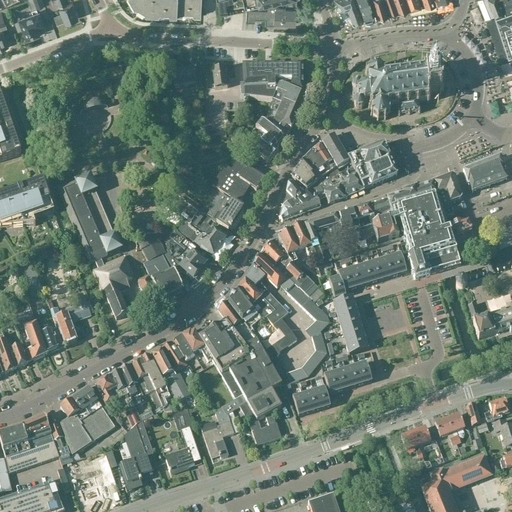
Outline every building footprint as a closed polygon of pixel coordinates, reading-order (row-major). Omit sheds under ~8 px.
[(27,0),(33,14),(20,19),(21,21),(15,23),(19,31),(24,29),(28,39),(36,36),(36,34),(38,33),(37,30),(44,27),(39,12),(46,10),(42,0),(27,0)] [(66,23),(78,19),(72,3),(66,5),(64,0),(52,0),(57,0),(60,7),(66,23)] [(130,0),(131,1),(134,6),(139,11),(138,12),(139,12),(139,11),(145,13),(152,13),(200,16),(201,0),(130,0)] [(232,0),(223,0),(218,1),(217,1),(219,16),(228,15),(226,5),(233,3),(232,0)] [(242,0),(245,9),(284,0),(242,0)] [(341,14),(359,4),(357,0),(336,0),(338,2),(334,5),(341,14)] [(357,0),(359,4),(364,18),(374,15),(368,0),(357,0)] [(371,0),(376,15),(384,13),(380,0),(371,0)] [(380,0),(384,13),(397,11),(393,0),(380,0)] [(393,0),(397,11),(410,8),(406,0),(393,0)] [(418,0),(406,0),(410,8),(420,6),(418,0)] [(511,0),(483,0),(490,14),(491,16),(495,15),(496,15),(496,16),(511,10),(511,9),(511,0)] [(247,9),(246,21),(254,21),(254,17),(269,18),(269,16),(274,16),(274,22),(294,23),(295,9),(293,8),(292,1),(286,2),(285,8),(275,7),(275,6),(267,6),(267,10),(247,9)] [(364,18),(359,4),(341,14),(349,25),(354,26),(365,22),(364,18)] [(0,50),(8,47),(8,45),(2,30),(7,28),(5,24),(12,21),(7,7),(0,9),(0,50)] [(511,9),(511,10),(496,16),(499,26),(500,31),(502,35),(505,45),(508,55),(511,53),(511,9)] [(429,97),(429,95),(438,93),(438,96),(441,95),(441,93),(443,93),(443,91),(440,91),(439,81),(441,81),(441,79),(438,79),(438,77),(436,77),(436,80),(427,81),(426,79),(425,79),(425,76),(426,76),(426,74),(424,74),(424,73),(422,73),(423,74),(414,75),(413,66),(414,66),(414,65),(413,65),(412,65),(406,66),(403,66),(401,66),(401,67),(397,67),(393,68),(393,67),(391,67),(391,68),(391,69),(393,78),(385,79),(384,73),(385,72),(384,71),(383,72),(378,69),(378,67),(377,67),(376,68),(371,69),(370,68),(368,69),(369,70),(366,74),(365,73),(364,75),(365,76),(366,81),(364,82),(364,84),(366,84),(367,87),(362,88),(357,83),(353,84),(351,87),(352,97),(353,101),(354,108),(357,111),(361,110),(365,104),(370,104),(370,107),(368,108),(369,110),(370,109),(371,116),(371,117),(372,117),(373,117),(377,120),(376,121),(377,122),(378,121),(384,120),(385,122),(386,121),(386,119),(389,114),(390,115),(391,114),(390,113),(389,107),(397,106),(398,115),(397,115),(397,116),(398,116),(398,117),(399,117),(399,116),(402,115),(408,115),(408,116),(410,116),(410,115),(416,114),(418,114),(418,115),(420,114),(420,113),(421,113),(421,112),(419,112),(418,103),(426,102),(426,104),(428,104),(428,102),(430,102),(429,100),(428,100),(427,97),(429,97)] [(280,106),(282,102),(283,99),(275,96),(279,89),(280,88),(279,87),(280,86),(305,84),(305,76),(303,76),(303,69),(266,68),(243,68),(244,88),(240,88),(241,100),(272,104),(272,103),(280,106)] [(194,71),(172,73),(174,89),(176,101),(184,100),(182,88),(196,86),(197,91),(203,90),(201,74),(195,75),(194,71)] [(214,91),(227,90),(224,71),(212,72),(213,77),(205,78),(206,91),(214,90),(214,91)] [(283,99),(282,102),(300,109),(303,103),(306,102),(308,99),(306,96),(303,94),(303,92),(305,92),(305,84),(280,86),(279,87),(280,88),(279,89),(275,96),(283,99)] [(0,163),(21,156),(0,97),(0,163)] [(270,110),(277,112),(286,115),(277,124),(291,130),(295,123),(298,122),(299,119),(298,116),(300,109),(282,102),(280,106),(272,103),(272,104),(270,110)] [(286,115),(277,112),(268,120),(265,123),(273,127),(273,128),(278,133),(284,139),(291,130),(277,124),(286,115)] [(276,150),(277,149),(283,141),(261,124),(255,131),(267,140),(262,147),(260,145),(254,153),(269,165),(275,158),(275,157),(279,153),(278,152),(276,150)] [(337,171),(349,163),(346,159),(340,149),(343,147),(339,142),(337,144),(333,137),(322,146),(337,171)] [(241,146),(239,138),(231,141),(233,148),(241,146)] [(321,146),(311,154),(322,171),(328,167),(335,178),(340,175),(321,146)] [(384,146),(346,159),(349,163),(356,174),(357,176),(363,192),(397,177),(384,146)] [(310,171),(308,172),(319,186),(323,184),(321,180),(326,177),(322,171),(311,154),(302,163),(310,171)] [(246,161),(250,164),(254,168),(258,162),(250,155),(246,161)] [(471,194),(473,193),(508,181),(505,172),(507,172),(502,159),(502,158),(497,160),(496,159),(493,157),(491,158),(491,157),(466,166),(468,171),(465,172),(463,172),(471,194)] [(232,171),(225,167),(212,187),(238,205),(247,192),(243,190),(246,186),(250,188),(256,192),(264,180),(238,162),(232,171)] [(323,193),(319,186),(308,172),(301,165),(292,180),(306,192),(307,194),(308,193),(314,199),(316,198),(323,193)] [(335,178),(328,167),(322,171),(326,177),(321,180),(323,184),(319,186),(323,193),(332,189),(328,181),(335,178)] [(341,175),(342,176),(351,198),(363,192),(357,176),(356,174),(350,177),(347,172),(341,175)] [(347,199),(351,198),(342,176),(335,178),(328,181),(332,189),(338,203),(347,199)] [(88,178),(58,191),(66,209),(75,230),(82,248),(89,265),(95,263),(98,271),(104,269),(101,261),(122,252),(115,236),(113,237),(96,196),(98,195),(90,177),(88,178)] [(459,201),(460,201),(461,199),(455,179),(454,179),(454,178),(453,178),(452,178),(434,185),(439,204),(442,213),(452,210),(450,204),(459,201)] [(295,203),(297,202),(303,197),(290,182),(286,194),(293,201),(295,203)] [(0,198),(0,230),(35,228),(34,222),(53,216),(42,184),(0,198)] [(387,202),(390,211),(391,216),(392,216),(393,221),(384,223),(358,231),(360,240),(362,241),(363,242),(366,242),(368,241),(373,238),(377,244),(377,245),(378,245),(388,242),(399,239),(398,236),(403,234),(406,246),(410,258),(408,259),(408,260),(414,281),(430,277),(441,274),(441,273),(460,268),(456,252),(453,244),(444,218),(442,213),(439,204),(434,185),(417,191),(416,189),(415,189),(414,189),(414,190),(413,190),(411,192),(406,194),(405,193),(403,194),(404,196),(387,201),(387,202)] [(317,199),(318,202),(322,201),(321,199),(325,197),(328,206),(338,203),(332,189),(323,193),(324,194),(316,198),(317,199)] [(170,213),(177,205),(172,201),(170,195),(155,200),(157,206),(159,206),(170,213)] [(214,206),(213,207),(237,223),(243,214),(241,213),(243,210),(221,195),(218,199),(215,200),(214,206)] [(305,215),(321,209),(318,202),(317,199),(307,203),(303,197),(297,202),(302,208),(304,215),(305,215)] [(325,197),(321,199),(322,201),(318,202),(321,209),(328,206),(325,197)] [(211,222),(197,211),(200,207),(186,198),(183,202),(181,200),(177,205),(170,213),(183,222),(176,231),(211,258),(226,240),(212,229),(212,230),(208,227),(212,222),(211,222)] [(302,208),(297,202),(295,203),(293,201),(282,210),(278,220),(279,220),(282,223),(304,215),(302,208)] [(442,213),(444,218),(453,215),(453,216),(463,213),(459,201),(450,204),(452,210),(442,213)] [(391,216),(390,211),(387,202),(370,207),(373,217),(379,215),(380,218),(382,217),(384,223),(393,221),(392,216),(391,216)] [(231,233),(237,223),(213,207),(209,210),(209,213),(207,217),(212,220),(211,222),(212,222),(228,233),(229,231),(231,233)] [(376,226),(373,217),(370,207),(354,212),(356,222),(359,231),(376,226)] [(339,227),(340,228),(338,228),(340,236),(351,232),(348,224),(355,222),(352,212),(336,217),(337,217),(339,227)] [(320,222),(303,228),(310,245),(312,244),(313,246),(318,244),(315,235),(323,233),(338,228),(340,228),(339,227),(337,217),(320,222)] [(450,230),(468,224),(468,221),(449,227),(450,230)] [(511,222),(494,228),(498,241),(511,236),(511,222)] [(474,240),(468,224),(450,230),(456,247),(474,240)] [(305,250),(309,260),(315,258),(311,247),(313,246),(312,244),(310,245),(303,228),(302,227),(289,234),(299,253),(305,250)] [(162,258),(164,256),(164,255),(165,255),(153,232),(136,241),(148,264),(143,266),(149,277),(148,277),(151,282),(151,281),(160,300),(169,296),(170,297),(175,295),(174,294),(183,289),(176,275),(173,271),(172,271),(172,270),(169,271),(162,258)] [(164,256),(172,270),(172,271),(173,271),(176,275),(184,272),(186,274),(184,276),(190,281),(192,279),(193,280),(198,274),(197,273),(200,270),(201,271),(205,266),(204,265),(208,260),(175,232),(169,240),(184,252),(179,258),(175,254),(172,256),(170,252),(165,255),(164,255),(164,256)] [(279,239),(271,243),(286,259),(289,257),(290,261),(293,264),(296,263),(293,256),(299,253),(289,234),(279,239)] [(301,293),(303,296),(313,286),(303,277),(304,276),(286,259),(271,243),(261,255),(282,276),(286,273),(290,277),(287,279),(294,287),(297,290),(301,293)] [(254,267),(266,279),(277,290),(279,288),(286,281),(260,256),(254,267)] [(389,259),(395,278),(399,277),(399,278),(406,276),(400,256),(389,259)] [(98,271),(93,273),(101,294),(104,293),(112,312),(116,322),(128,316),(121,299),(119,295),(129,290),(126,284),(132,281),(132,280),(132,278),(124,258),(112,263),(106,266),(106,268),(104,269),(98,271)] [(379,262),(385,282),(392,280),(392,279),(395,278),(389,259),(379,262)] [(379,262),(369,266),(372,275),(375,284),(378,283),(378,284),(385,282),(379,262)] [(371,285),(375,284),(372,275),(369,266),(359,269),(365,288),(372,286),(371,285)] [(33,267),(20,272),(30,298),(42,294),(33,267)] [(263,322),(266,319),(273,328),(281,322),(289,315),(282,307),(260,285),(262,283),(266,279),(254,267),(250,273),(245,281),(246,282),(239,291),(256,310),(254,311),(263,322)] [(348,272),(354,290),(357,289),(358,291),(365,288),(359,269),(348,272)] [(351,291),(354,290),(348,272),(337,275),(339,279),(340,279),(344,295),(351,293),(351,291)] [(139,282),(138,284),(138,285),(147,307),(158,301),(148,278),(139,282)] [(286,281),(279,288),(286,295),(294,287),(287,279),(286,281)] [(346,299),(344,295),(340,279),(339,279),(328,282),(334,302),(346,299)] [(463,292),(464,292),(467,287),(467,286),(467,285),(467,284),(466,283),(465,283),(465,282),(464,281),(463,281),(462,281),(461,281),(460,281),(459,281),(458,282),(457,282),(457,283),(456,284),(456,285),(456,286),(456,287),(456,288),(456,289),(457,290),(457,291),(458,291),(459,292),(460,292),(461,292),(463,292)] [(286,295),(290,298),(297,290),(294,287),(286,295)] [(290,298),(294,302),(301,293),(297,290),(290,298)] [(235,295),(230,300),(227,304),(247,330),(249,332),(262,322),(238,291),(235,295)] [(294,302),(297,305),(305,297),(303,296),(301,293),(294,302)] [(65,312),(66,316),(67,316),(71,326),(92,319),(91,316),(94,315),(89,303),(86,304),(83,295),(71,300),(74,309),(65,312)] [(297,305),(301,309),(308,300),(305,297),(297,305)] [(336,316),(356,310),(354,303),(353,303),(352,300),(353,300),(353,299),(333,305),(336,316)] [(301,309),(305,312),(312,304),(308,300),(301,309)] [(55,320),(59,319),(56,311),(53,312),(50,302),(46,304),(52,321),(55,320)] [(225,322),(232,331),(242,344),(252,336),(249,332),(247,330),(247,331),(227,304),(218,312),(225,322)] [(305,312),(308,315),(315,307),(312,304),(305,312)] [(475,306),(468,308),(471,319),(479,317),(475,306)] [(315,307),(308,315),(312,319),(319,311),(315,307)] [(356,310),(336,316),(337,320),(339,326),(359,320),(357,313),(356,314),(355,311),(356,310)] [(479,341),(511,330),(511,310),(507,312),(507,310),(498,313),(498,315),(473,323),(479,341)] [(323,314),(319,311),(312,319),(316,323),(323,314)] [(25,344),(28,352),(24,354),(28,365),(47,356),(40,336),(31,313),(16,319),(21,332),(24,331),(28,343),(25,344)] [(312,326),(320,334),(320,333),(324,330),(329,324),(327,319),(323,314),(316,323),(312,326)] [(77,342),(71,326),(67,316),(66,316),(59,319),(55,320),(64,348),(77,342)] [(342,337),(362,331),(360,324),(359,324),(358,321),(359,321),(359,320),(339,326),(342,337)] [(249,427),(258,423),(265,419),(268,417),(272,415),(281,410),(272,392),(281,388),(274,377),(271,373),(269,367),(267,363),(261,351),(256,341),(252,336),(242,344),(232,331),(225,322),(218,326),(216,327),(214,328),(211,330),(208,333),(198,339),(211,361),(215,367),(236,402),(222,410),(222,411),(226,418),(233,414),(240,410),(249,427)] [(273,328),(276,332),(284,326),(281,322),(273,328)] [(284,326),(276,332),(279,336),(287,329),(284,326)] [(312,326),(308,330),(315,337),(320,334),(312,326)] [(290,333),(287,329),(279,336),(282,340),(286,337),(290,333)] [(56,330),(40,336),(47,356),(63,349),(56,330)] [(315,337),(308,330),(305,334),(311,340),(315,337)] [(346,347),(365,341),(363,334),(362,334),(361,331),(362,331),(342,337),(346,347)] [(190,334),(183,338),(193,355),(199,351),(200,354),(202,353),(208,363),(211,361),(198,339),(194,333),(191,335),(190,334)] [(291,334),(290,333),(286,337),(293,346),(297,343),(291,334)] [(323,342),(320,333),(320,334),(315,337),(311,340),(313,345),(323,342)] [(288,349),(293,346),(286,337),(282,340),(288,349)] [(193,355),(183,338),(174,344),(185,364),(195,357),(193,355)] [(6,342),(16,371),(28,365),(24,354),(22,347),(12,350),(10,346),(12,344),(10,340),(6,342)] [(274,346),(280,354),(284,351),(288,349),(282,340),(278,343),(274,346)] [(365,341),(346,347),(349,358),(369,352),(366,344),(365,345),(364,342),(365,341)] [(0,376),(0,378),(16,371),(6,342),(0,343),(0,376)] [(172,344),(162,351),(176,374),(187,367),(172,344)] [(261,351),(267,363),(277,359),(280,354),(274,346),(269,349),(267,346),(261,351)] [(326,356),(324,347),(314,350),(315,354),(326,356)] [(173,373),(162,351),(151,356),(176,405),(191,397),(180,376),(177,378),(174,373),(173,373)] [(320,364),(326,356),(315,354),(312,358),(320,364)] [(150,357),(131,367),(138,382),(141,381),(149,396),(155,393),(158,399),(165,414),(173,414),(170,407),(168,408),(165,402),(170,400),(166,390),(150,357)] [(312,358),(308,362),(316,369),(320,364),(312,358)] [(279,363),(277,359),(267,363),(269,367),(270,367),(279,363)] [(273,371),(282,367),(279,362),(279,363),(270,367),(269,367),(271,373),(273,371)] [(313,373),(316,369),(308,362),(305,367),(313,373)] [(369,375),(369,374),(366,365),(355,368),(361,386),(364,385),(364,387),(372,384),(369,375)] [(119,372),(111,377),(116,388),(121,399),(130,396),(130,397),(137,394),(134,387),(138,386),(129,367),(119,372)] [(282,367),(273,371),(276,375),(284,371),(282,367)] [(305,367),(302,371),(308,380),(313,373),(305,367)] [(345,371),(351,391),(358,389),(357,387),(361,386),(355,368),(345,371)] [(286,376),(284,371),(276,375),(278,380),(282,387),(282,388),(290,386),(286,376)] [(302,371),(297,372),(300,382),(308,380),(302,371)] [(334,374),(340,393),(343,392),(344,393),(351,391),(345,371),(334,374)] [(297,372),(292,374),(295,384),(300,382),(297,372)] [(292,374),(286,376),(290,386),(295,384),(292,374)] [(334,374),(323,378),(330,397),(337,395),(337,394),(340,393),(334,374)] [(121,399),(116,388),(111,377),(95,387),(106,407),(110,413),(119,408),(115,402),(121,399)] [(330,410),(324,390),(313,393),(319,413),(326,411),(326,410),(329,409),(329,410),(330,410)] [(75,400),(101,439),(115,430),(89,391),(75,400)] [(319,413),(313,393),(303,396),(309,416),(316,414),(316,413),(319,412),(319,413)] [(292,400),(298,419),(306,417),(305,416),(308,415),(309,416),(303,396),(292,400)] [(72,458),(101,439),(75,400),(60,409),(68,421),(61,426),(72,458)] [(480,421),(482,426),(501,420),(500,418),(509,415),(507,409),(509,408),(507,403),(505,403),(505,401),(489,406),(492,415),(485,417),(486,420),(485,420),(480,421)] [(468,429),(475,427),(475,428),(482,426),(480,421),(476,407),(475,407),(475,406),(470,407),(470,408),(469,409),(470,410),(466,411),(469,423),(466,424),(468,429)] [(240,434),(233,414),(226,418),(222,411),(214,413),(219,427),(216,429),(214,424),(200,429),(211,461),(219,458),(220,461),(228,458),(222,440),(240,434)] [(54,414),(45,419),(62,468),(71,465),(63,440),(54,414)] [(258,423),(249,427),(250,430),(257,448),(281,440),(276,426),(275,427),(272,415),(268,417),(265,419),(269,429),(261,432),(258,423)] [(127,421),(132,431),(141,423),(138,416),(127,421)] [(447,421),(452,435),(464,431),(459,416),(447,421)] [(41,449),(47,447),(53,445),(44,420),(21,429),(29,453),(35,451),(41,449)] [(440,440),(452,435),(447,421),(435,425),(440,440)] [(494,426),(496,433),(500,432),(505,449),(511,447),(511,427),(507,429),(505,422),(494,426)] [(132,463),(119,468),(121,471),(119,472),(121,478),(123,477),(127,488),(124,489),(127,495),(134,493),(133,491),(140,488),(139,484),(141,484),(140,483),(152,478),(150,471),(157,469),(142,423),(124,439),(132,463)] [(488,433),(487,430),(486,427),(477,429),(478,432),(479,436),(488,433)] [(29,453),(21,429),(0,435),(0,444),(5,461),(10,460),(16,458),(21,456),(27,454),(32,469),(34,468),(29,453)] [(181,432),(184,442),(186,449),(187,451),(164,459),(166,463),(168,469),(167,470),(169,474),(170,473),(171,475),(188,470),(194,467),(194,465),(201,462),(190,429),(181,432)] [(425,429),(413,434),(419,448),(431,444),(425,429)] [(419,448),(413,434),(401,439),(406,453),(419,448)] [(478,441),(472,443),(475,453),(481,451),(478,441)] [(53,445),(47,447),(52,462),(58,460),(53,445)] [(47,447),(41,449),(46,464),(52,462),(47,447)] [(41,449),(35,451),(40,466),(43,465),(46,464),(41,449)] [(29,453),(34,468),(40,466),(35,451),(29,453)] [(32,469),(27,454),(21,456),(26,471),(27,471),(32,469)] [(502,472),(511,469),(511,468),(511,455),(503,458),(504,463),(500,464),(502,472)] [(26,471),(21,456),(16,458),(21,473),(26,471)] [(21,473),(16,458),(10,460),(15,475),(21,473)] [(108,489),(112,488),(116,486),(106,458),(98,461),(103,475),(77,483),(73,472),(67,474),(72,491),(79,488),(84,503),(103,497),(104,501),(111,498),(108,489)] [(15,475),(10,460),(5,461),(9,477),(15,475)] [(434,487),(422,492),(429,511),(457,511),(452,499),(450,500),(448,494),(491,478),(484,460),(463,468),(462,465),(441,473),(442,474),(431,478),(434,487)] [(0,496),(11,494),(3,462),(0,462),(0,496)] [(0,511),(62,511),(62,510),(55,489),(5,506),(0,507),(0,511)] [(337,511),(333,498),(309,506),(308,506),(309,511),(337,511)] [(400,507),(401,511),(415,511),(411,502),(400,507)]
